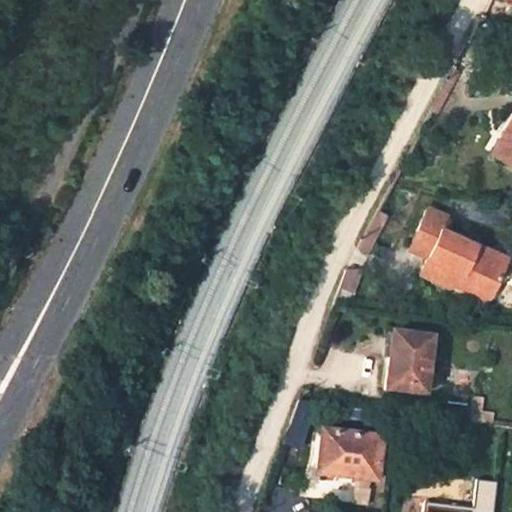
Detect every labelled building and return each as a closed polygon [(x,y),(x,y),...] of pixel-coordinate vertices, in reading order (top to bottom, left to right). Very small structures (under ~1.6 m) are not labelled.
[(511,129),(511,126),(511,103),(501,122),(507,126),(511,129)] [(511,166),(511,126),(511,129),(507,126),(490,154),(511,166)] [(485,293),(501,257),(436,228),(441,217),(422,208),(403,249),(422,258),(414,273),(451,289),(455,280),(485,293)] [(455,280),(451,289),(481,302),(485,293),(455,280)] [(425,395),(432,339),(390,334),(383,390),(425,395)] [(295,450),(311,404),(295,402),(280,445),(295,450)] [(372,481),(377,438),(319,431),(314,474),(372,481)] [(491,511),(495,482),(477,479),(473,507),(422,501),(420,511),(491,511)]
